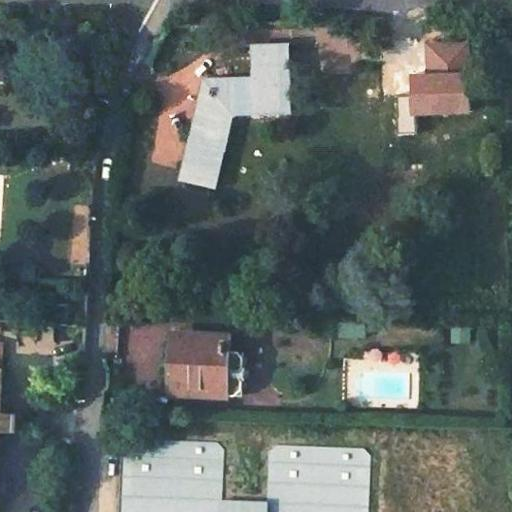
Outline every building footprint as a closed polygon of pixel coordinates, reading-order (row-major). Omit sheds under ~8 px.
[(291,45),(282,46),(282,104),(291,104),(291,45)] [(184,166),(217,174),(225,144),(220,143),(228,111),(233,113),(256,104),(282,104),(282,46),(253,46),(254,74),(205,77),(203,89),(184,166)] [(217,174),(184,166),(182,175),(215,183),(217,174)] [(170,389),(242,393),(244,355),(234,354),(234,343),(172,339),(170,389)] [(370,511),(374,420),(131,414),(131,439),(124,445),(121,511),(370,511)]
